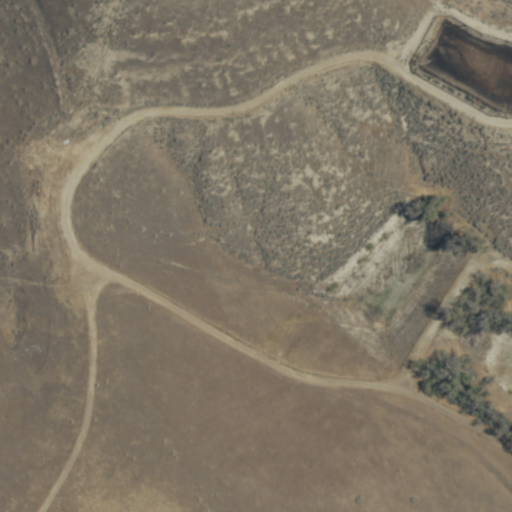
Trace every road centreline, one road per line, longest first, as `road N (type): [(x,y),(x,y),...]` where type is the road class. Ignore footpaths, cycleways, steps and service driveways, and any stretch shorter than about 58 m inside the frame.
road 1 (track): [(511,454),(398,396),(140,289),(72,242),(73,176),(115,126),(164,110),(224,114),(272,96),(308,62)]
road 2 (track): [(25,511),(52,482),(96,362),(72,242)]
